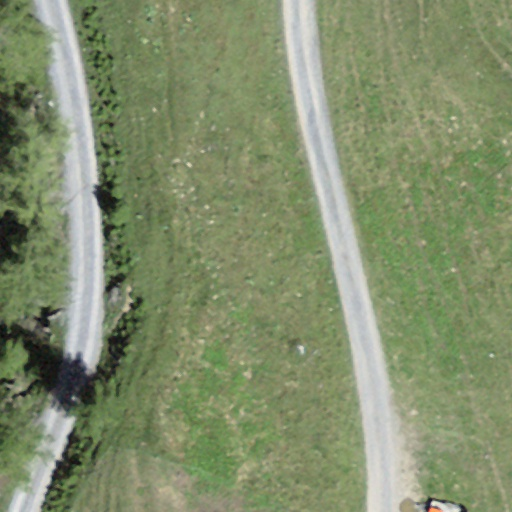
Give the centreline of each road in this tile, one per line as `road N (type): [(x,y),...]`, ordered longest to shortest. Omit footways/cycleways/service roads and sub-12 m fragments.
road 1 (track): [(51,0),(76,108),(88,270),(81,353),(23,511)]
road 2 (track): [(381,511),(382,451),(299,0)]
